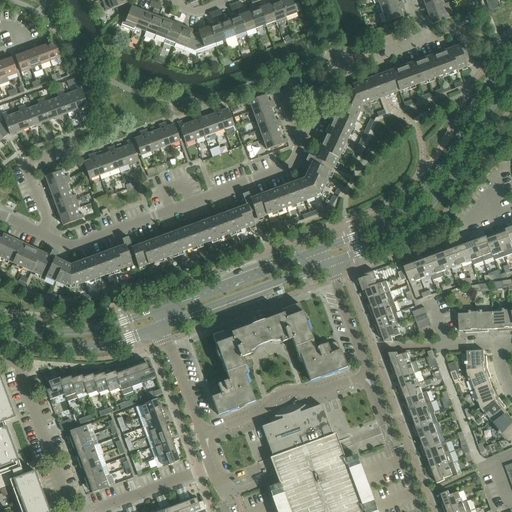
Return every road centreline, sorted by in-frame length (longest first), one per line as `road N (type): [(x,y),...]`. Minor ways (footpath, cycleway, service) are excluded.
road 1 (residential): [(41,233),(77,246),(288,168),(301,149)]
road 2 (tertiary): [(511,56),(413,200),(325,250)]
road 3 (tertiary): [(330,265),(386,238),(447,187),(511,80)]
road 4 (tertiary): [(325,250),(155,311)]
road 5 (unclassified): [(205,434),(264,412),(282,392),(311,392),(369,372)]
road 6 (tertiary): [(161,327),(330,265)]
road 7 (residential): [(68,511),(11,358),(0,358)]
road 8 (tertiary): [(0,341),(87,349),(161,327)]
road 9 (tertiary): [(155,311),(78,331),(0,324)]
road 10 (unclassified): [(421,511),(369,372)]
road 11 (residential): [(95,509),(216,466)]
road 12 (residential): [(41,233),(46,220),(24,164),(72,146)]
